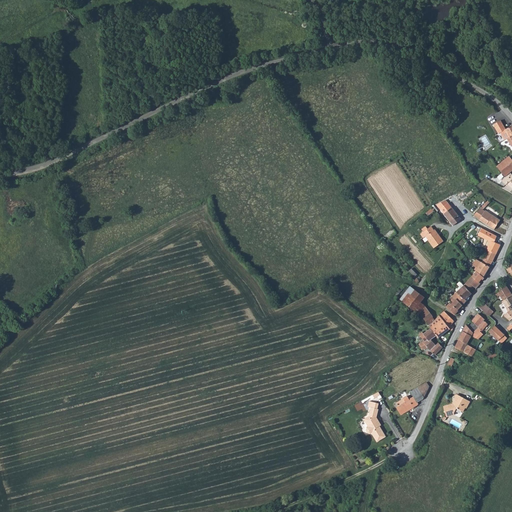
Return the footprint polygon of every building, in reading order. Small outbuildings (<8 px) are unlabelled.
[(500,133),(506,129),(500,120),(493,124),(498,134),(500,133)] [(504,140),(508,138),(511,135),(511,125),(506,129),(500,133),(504,140)] [(497,167),(505,176),(511,169),(511,160),(508,157),(497,167)] [(511,173),(503,181),(506,185),(508,183),(511,187),(511,173)] [(436,205),(453,226),(461,219),(446,200),(436,205)] [(474,215),(480,219),(479,220),(494,230),(500,220),(485,210),(485,211),(483,209),(480,208),(474,215)] [(421,234),(424,238),(426,236),(435,248),(445,241),(436,229),(435,230),(432,226),(428,229),(426,226),(422,229),(424,232),(421,234)] [(482,228),(478,235),(490,242),(488,247),(499,251),(500,246),(494,243),(497,236),(482,228)] [(487,258),(494,262),(497,255),(490,252),(487,258)] [(483,263),(490,267),(494,262),(487,258),(486,258),(483,263)] [(478,268),(480,269),(483,263),(479,260),(475,266),(478,268)] [(478,272),(484,277),(490,267),(483,263),(480,269),(478,272)] [(473,277),(480,282),(485,278),(484,277),(478,272),(477,273),(473,277)] [(468,281),(469,282),(475,288),(477,289),(481,283),(480,282),(473,277),(473,276),(468,281)] [(465,286),(471,293),(475,288),(469,282),(465,286)] [(456,291),(458,293),(465,286),(463,285),(458,290),(457,289),(456,290),(457,291),(456,291)] [(399,299),(420,317),(421,315),(420,314),(426,308),(421,303),(425,299),(410,286),(399,299)] [(458,293),(466,300),(472,294),(471,293),(465,286),(458,293)] [(501,289),(502,290),(507,298),(507,297),(511,295),(511,294),(506,286),(501,289)] [(499,292),(496,294),(498,297),(500,295),(503,300),(507,298),(502,290),(499,292)] [(447,308),(455,316),(459,311),(464,306),(467,301),(466,300),(458,293),(451,300),(454,303),(452,305),(451,304),(447,308)] [(502,301),(508,311),(504,316),(510,320),(511,318),(511,309),(510,306),(511,304),(511,295),(507,297),(507,298),(502,301)] [(484,303),(479,308),(489,316),(493,311),(485,304),(484,303)] [(420,314),(421,315),(423,316),(429,311),(426,308),(420,314)] [(423,316),(426,321),(429,319),(433,323),(436,321),(433,318),(434,317),(429,311),(423,316)] [(431,327),(432,328),(438,336),(440,339),(451,330),(453,332),(455,328),(452,325),(455,321),(445,313),(438,321),(440,323),(435,327),(434,326),(431,327)] [(478,339),(483,334),(480,331),(481,331),(487,324),(487,323),(484,320),(485,319),(478,314),(472,321),(473,322),(478,326),(472,332),(473,333),(472,336),(478,339)] [(472,332),(478,326),(473,322),(468,327),(472,332)] [(463,331),(471,336),(472,336),(473,333),(472,332),(468,327),(466,325),(463,331)] [(490,332),(503,344),(508,338),(505,335),(496,326),(490,332)] [(424,350),(430,349),(437,356),(444,348),(440,344),(437,346),(432,340),(438,336),(432,328),(422,336),(424,338),(426,336),(428,338),(424,341),(420,345),(424,350)] [(466,344),(468,345),(468,343),(467,343),(471,336),(463,331),(459,339),(466,344)] [(455,347),(471,356),(475,350),(476,350),(468,345),(466,344),(459,339),(455,347)] [(410,392),(413,397),(417,402),(422,399),(424,397),(427,392),(422,385),(410,392)] [(455,398),(452,404),(443,406),(446,417),(454,415),(454,413),(456,408),(463,412),(465,408),(466,408),(470,402),(457,395),(455,398)] [(413,397),(409,399),(407,396),(403,398),(403,399),(396,403),(398,406),(396,407),(401,415),(416,406),(418,404),(417,402),(413,397)] [(378,423),(379,422),(376,417),(378,409),(377,409),(371,408),(369,416),(364,419),(368,427),(367,428),(366,430),(367,433),(370,434),(372,433),(377,442),(386,437),(379,426),(378,423)]
